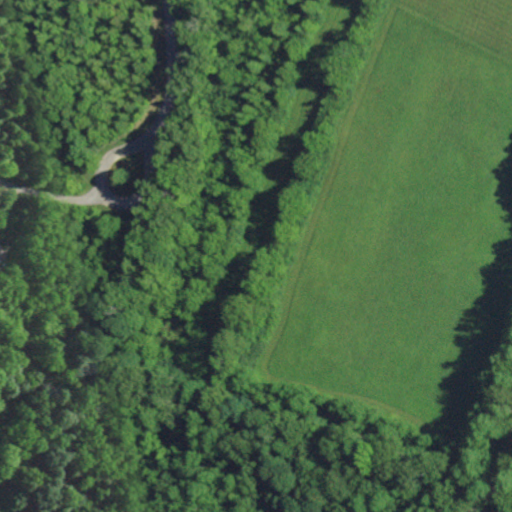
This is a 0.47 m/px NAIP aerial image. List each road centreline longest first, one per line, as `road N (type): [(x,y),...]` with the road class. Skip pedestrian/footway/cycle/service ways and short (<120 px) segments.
road 1 (residential): [(148,140),(150,171),(139,202),(111,201),(101,192),(102,164),(148,140)]
road 2 (residential): [(169,0),(169,81),(148,140)]
